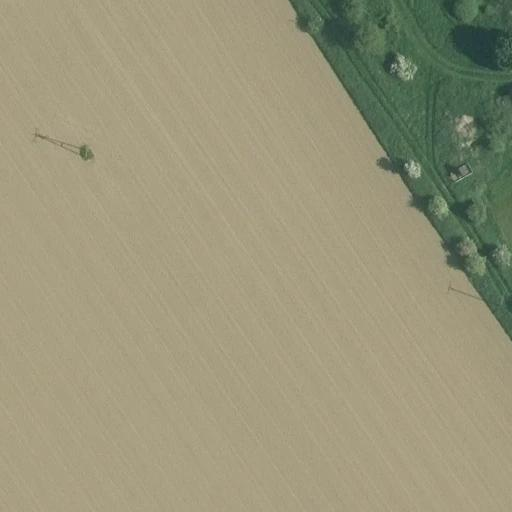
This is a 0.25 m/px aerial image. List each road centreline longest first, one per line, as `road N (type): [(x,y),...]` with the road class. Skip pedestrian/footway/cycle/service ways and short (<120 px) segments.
road 1 (track): [(302,0),(511,309)]
road 2 (track): [(395,0),(419,35),(454,63),(511,70)]
